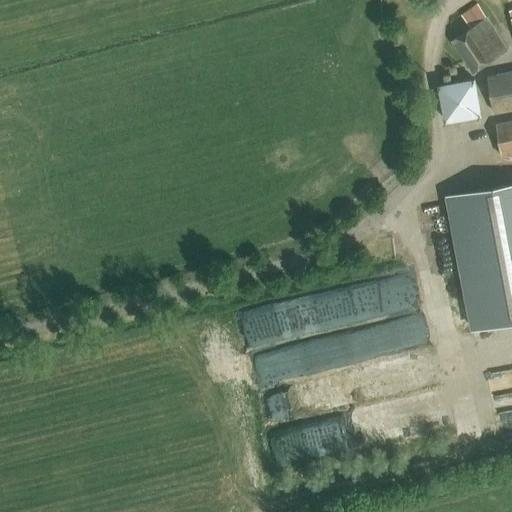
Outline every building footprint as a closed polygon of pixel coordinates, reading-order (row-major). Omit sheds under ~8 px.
[(509,50),(486,17),(477,4),(462,15),(471,28),(451,42),(474,74),(509,50)] [(494,113),(511,109),(511,71),(488,78),(494,113)] [(475,79),(440,86),(447,121),(482,114),(475,79)] [(511,120),(496,123),(502,155),(511,153),(511,120)] [(511,184),(449,197),(474,329),(511,321),(511,184)] [(313,328),(420,304),(414,276),(307,299),(313,328)] [(511,366),(490,370),(494,393),(511,390),(511,406),(499,408),(503,432),(511,431),(511,366)]
